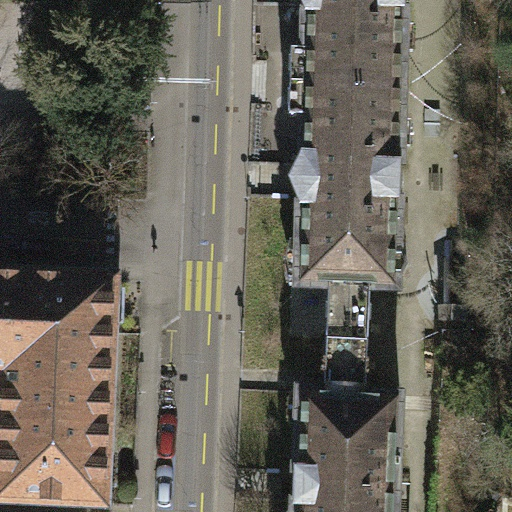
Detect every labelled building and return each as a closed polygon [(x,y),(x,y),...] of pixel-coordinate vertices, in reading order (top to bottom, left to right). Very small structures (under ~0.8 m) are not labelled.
[(282,85),(394,87),(396,0),(292,0),(297,11),(295,51),(283,51),(282,85)] [(394,87),(282,85),(282,117),(293,117),(294,156),(282,179),(291,200),(289,286),(321,286),(319,342),(359,343),(362,288),(389,288),(389,283),(399,263),(390,245),(394,87)] [(0,416),(106,419),(108,325),(122,325),(123,292),(113,292),(113,277),(0,274),(0,416)] [(386,511),(392,394),(357,393),(359,343),(319,342),(317,391),(290,389),(287,473),(279,476),(278,495),(286,498),(285,511),(386,511)] [(106,419),(0,416),(0,500),(104,503),(104,487),(114,487),(115,456),(105,455),(106,419)]
